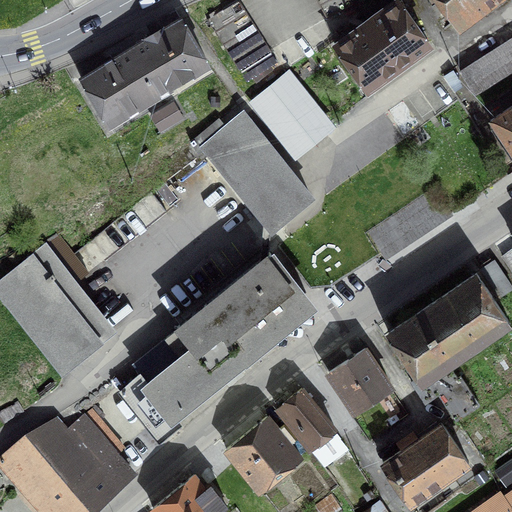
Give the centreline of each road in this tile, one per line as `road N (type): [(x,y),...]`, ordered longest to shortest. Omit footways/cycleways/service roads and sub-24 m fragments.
road 1 (unclassified): [(511,211),(113,511)]
road 2 (primary): [(0,56),(66,35),(131,0)]
